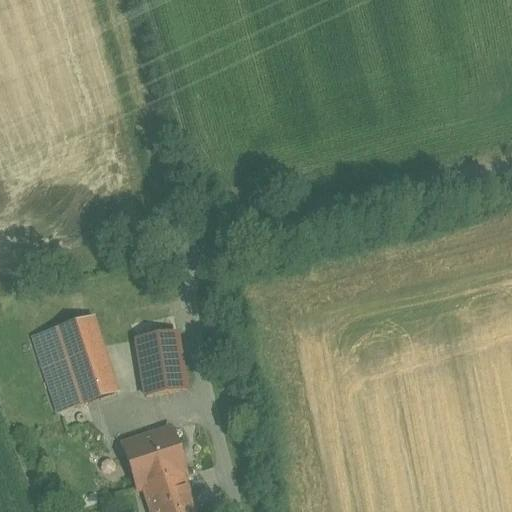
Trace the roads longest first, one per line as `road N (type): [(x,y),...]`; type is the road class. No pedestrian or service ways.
road 1 (unclassified): [(511,164),(209,239),(191,267),(186,297),(238,511)]
road 2 (track): [(197,258),(172,225),(109,0)]
